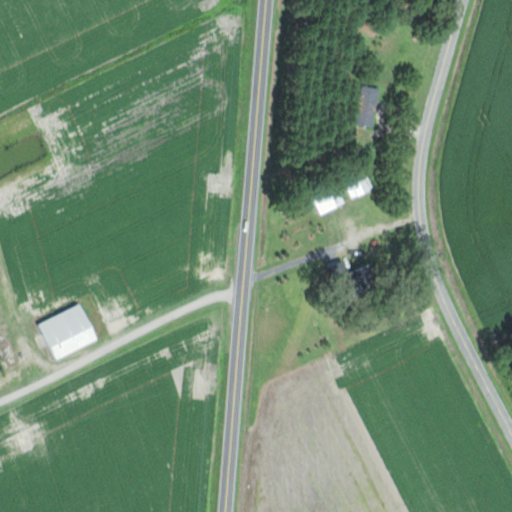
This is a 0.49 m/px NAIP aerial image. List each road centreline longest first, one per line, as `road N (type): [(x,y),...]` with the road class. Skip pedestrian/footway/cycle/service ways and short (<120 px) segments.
road 1 (primary): [(223,511),(267,0)]
road 2 (residential): [(511,428),(427,247),(423,215),(435,96),(463,0)]
